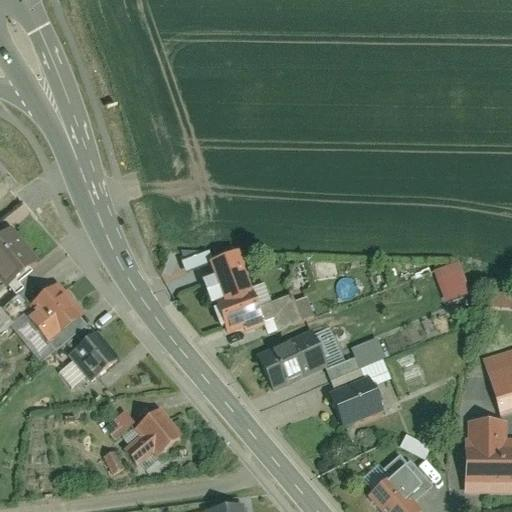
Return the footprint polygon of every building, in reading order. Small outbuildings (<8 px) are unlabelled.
[(34,262),(9,232),(0,239),(0,282),(4,288),(34,262)] [(451,262),(425,272),(438,304),(464,294),(451,262)] [(83,315),(58,283),(28,307),(19,296),(0,310),(0,336),(25,317),(47,344),(83,315)] [(252,285),(211,300),(223,334),(264,318),(252,285)] [(511,294),(482,294),(482,310),(511,309),(511,294)] [(310,333),(254,359),(269,394),(326,368),(310,333)] [(114,362),(94,337),(67,359),(87,384),(114,362)] [(511,412),(511,366),(489,373),(502,415),(511,412)] [(379,410),(368,382),(327,398),(338,427),(379,410)] [(182,438),(159,409),(131,432),(137,439),(121,452),(136,469),(152,456),(155,460),(182,438)] [(463,453),(464,494),(511,493),(511,440),(504,441),(504,425),(467,425),(468,453),(463,453)] [(418,460),(422,448),(397,440),(393,451),(418,460)] [(100,456),(106,477),(117,474),(111,453),(100,456)] [(388,482),(365,501),(374,511),(417,511),(412,505),(432,490),(410,462),(404,467),(399,460),(381,474),(388,482)]
